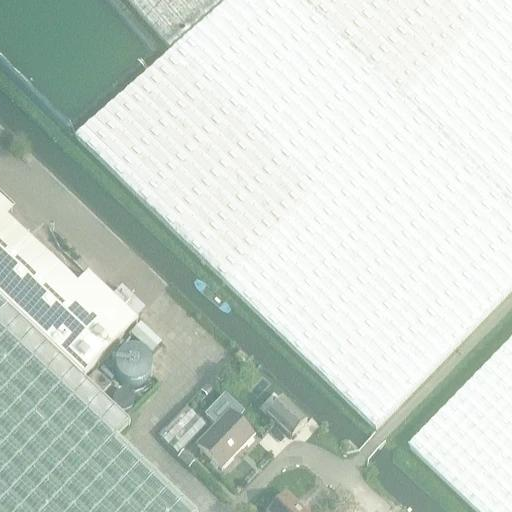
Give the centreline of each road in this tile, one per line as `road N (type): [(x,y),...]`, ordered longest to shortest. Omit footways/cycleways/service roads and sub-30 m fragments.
road 1 (unclassified): [(340,473),(511,303)]
road 2 (unclassified): [(229,511),(292,453),(340,473)]
